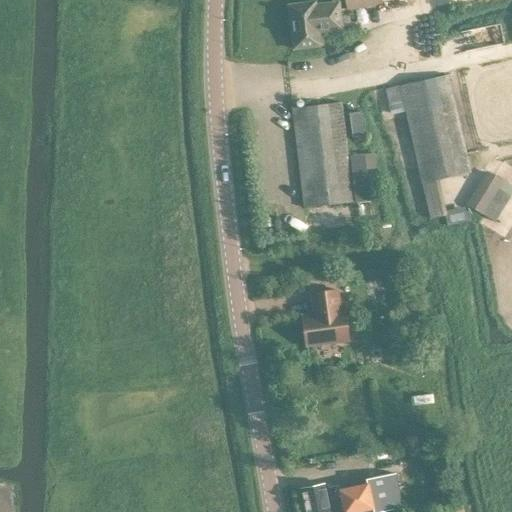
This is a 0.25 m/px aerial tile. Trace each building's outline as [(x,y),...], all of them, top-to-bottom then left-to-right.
[(335,0),(286,5),(291,50),(320,47),(319,32),(341,30),(337,0),(335,0)] [(342,0),(345,11),(346,11),(381,2),(390,0),(342,0)] [(445,217),(437,179),(468,172),(446,78),(386,88),(391,114),(404,112),(428,220),(445,217)] [(340,104),(337,104),(290,109),(302,207),(351,200),(340,104)] [(358,111),(347,113),(351,137),(362,135),(358,111)] [(363,154),(349,155),(354,202),(369,200),(365,169),(375,168),(373,153),(363,154)] [(488,174),(469,206),(491,220),(510,188),(488,174)] [(447,223),(469,220),(467,207),(445,210),(447,223)] [(313,315),(301,316),(305,346),(346,340),(342,310),(338,311),(336,290),(310,294),(313,315)] [(323,484),(300,489),(304,511),(377,511),(401,507),(400,506),(394,474),(365,480),(366,484),(338,490),(337,486),(324,488),(323,484)]
